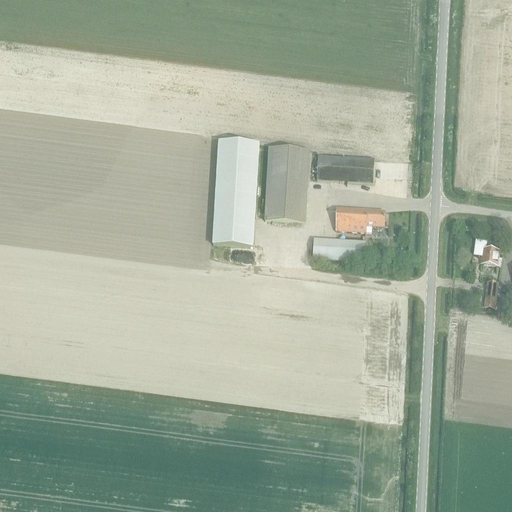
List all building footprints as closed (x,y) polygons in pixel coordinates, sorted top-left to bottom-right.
[(213,246),(254,249),(260,148),(219,146),(213,246)] [(267,224),(307,225),(310,154),(269,153),(267,224)] [(317,181),(373,184),(374,161),(319,158),(317,181)] [(367,229),(385,230),(385,214),(337,211),(336,233),(366,235),(367,229)] [(483,265),(484,265),(502,267),(503,260),(499,260),(500,253),(489,251),(490,242),(477,240),(475,257),(483,258),(483,265)] [(314,242),(313,263),(365,265),(366,244),(314,242)] [(486,313),(496,315),(498,291),(488,290),(486,313)]
